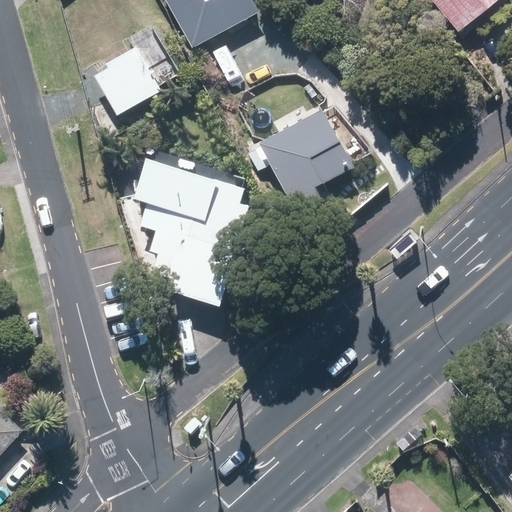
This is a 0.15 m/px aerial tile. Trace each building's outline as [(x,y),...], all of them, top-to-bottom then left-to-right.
[(425,0),(446,27),(479,0),(425,0)] [(107,67),(92,75),(111,112),(163,85),(141,41),(104,60),(107,67)] [(242,44),(217,58),(239,98),(263,84),(242,44)] [(316,109),(257,145),(293,217),(317,202),(308,189),(350,162),(316,109)] [(229,250),(236,226),(243,206),(233,203),(238,188),(211,179),(210,184),(145,163),(135,194),(148,198),(142,218),(145,219),(144,223),(156,228),(150,248),(159,250),(155,263),(162,265),(160,272),(172,276),(170,284),(216,299),(228,260),(226,260),(229,251),(229,250)] [(397,236),(378,252),(388,263),(407,247),(397,236)] [(0,398),(0,461),(31,428),(0,398)] [(417,424),(400,440),(408,448),(425,432),(417,424)] [(511,465),(503,473),(511,484),(511,465)]
